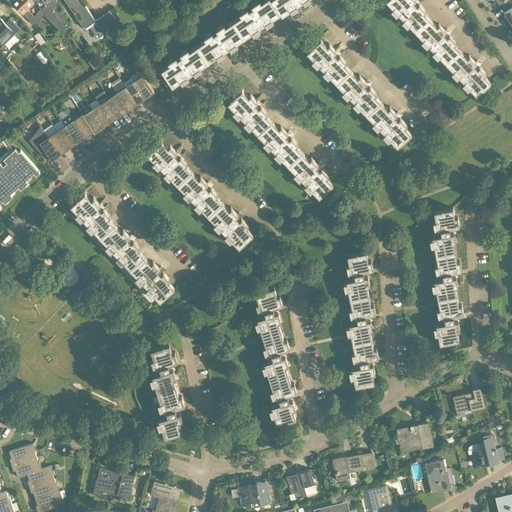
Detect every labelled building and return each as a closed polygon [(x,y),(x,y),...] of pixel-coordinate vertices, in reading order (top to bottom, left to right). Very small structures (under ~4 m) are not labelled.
[(64,28),(60,23),(42,0),(12,0),(11,1),(34,24),(45,14),(60,31),(64,28)] [(42,0),(60,23),(64,28),(64,29),(70,24),(57,6),(59,4),(55,0),(42,0)] [(95,20),(85,5),(84,5),(80,0),(64,0),(83,28),(95,20)] [(240,15),(232,20),(244,37),(252,32),(250,29),(257,24),(259,26),(258,27),(265,23),(264,22),(264,23),(262,21),(269,16),(271,18),(280,13),(281,15),(286,12),(277,0),(262,0),(260,2),(258,0),(256,0),(250,5),(252,7),(248,10),(246,7),(238,13),(240,15)] [(277,0),(286,12),(290,9),(288,7),(295,2),(297,4),(296,5),(303,1),(302,0),(302,1),(301,0),(277,0)] [(386,0),(385,1),(416,33),(430,19),(423,12),(425,10),(418,3),(416,5),(413,2),(414,0),(386,0)] [(96,20),(96,21),(97,22),(104,32),(118,22),(110,11),(96,20)] [(12,34),(18,28),(10,20),(11,19),(11,18),(6,23),(0,17),(0,32),(5,27),(12,34)] [(416,33),(446,64),(460,50),(453,43),(456,41),(449,34),(446,36),(443,33),(445,31),(438,24),(436,26),(430,19),(416,33)] [(205,39),(197,45),(208,61),(216,56),(215,53),(219,50),(222,48),(223,50),(222,51),(223,51),(229,47),(229,46),(228,47),(227,45),(234,40),(236,43),(244,37),(232,20),(225,26),(223,23),(215,28),(217,31),(213,34),(211,31),(203,37),(205,39)] [(104,32),(97,22),(89,27),(94,34),(95,35),(98,32),(100,35),(104,32)] [(38,33),(33,36),(40,45),(44,42),(38,33)] [(306,52),(336,84),(350,70),(344,63),(346,61),(339,54),(337,56),(334,53),(336,51),(329,44),(327,46),(320,39),(306,52)] [(208,61),(197,45),(189,50),(188,48),(179,53),(181,56),(177,59),(175,56),(167,62),(168,65),(161,70),(172,86),(180,80),(179,78),(186,73),(187,75),(186,75),(187,76),(193,71),(192,71),(191,69),(198,65),(200,67),(208,61)] [(460,50),(446,64),(476,96),(490,82),(484,75),(486,73),(479,66),(477,68),(474,64),(476,62),(469,55),(467,57),(460,50)] [(336,84),(367,115),(381,102),(374,95),(376,93),(369,85),(367,87),(364,84),(366,82),(359,75),(357,77),(350,70),(336,84)] [(103,72),(95,78),(96,80),(98,83),(106,77),(103,72)] [(142,74),(133,80),(144,96),(152,90),(153,91),(154,91),(142,74)] [(95,78),(94,77),(93,76),(85,82),(85,83),(88,86),(96,80),(95,78)] [(133,80),(124,86),(135,102),(144,96),(133,80)] [(124,86),(116,92),(127,108),(135,102),(124,86)] [(76,88),(68,94),(70,98),(79,92),(77,89),(76,88)] [(227,103),(258,135),(272,121),(265,114),(267,112),(260,105),(258,107),(255,104),(257,102),(250,95),(248,97),(241,90),(236,95),(235,94),(232,97),(233,98),(227,103)] [(116,92),(108,98),(118,114),(127,108),(116,92)] [(59,100),(63,104),(71,99),(70,98),(68,94),(59,100)] [(108,98),(99,104),(110,119),(118,114),(108,98)] [(381,102),(367,115),(397,147),(411,133),(404,126),(406,124),(399,117),(397,119),(394,116),(396,114),(396,113),(389,106),(387,108),(381,102)] [(99,104),(91,109),(102,125),(110,119),(99,104)] [(91,109),(83,115),(94,132),(95,131),(94,130),(102,125),(91,109)] [(64,125),(75,141),(83,135),(73,119),(69,113),(60,119),(64,125)] [(82,113),(73,119),(83,135),(92,129),(94,132),(83,115),(82,113)] [(258,135),(288,166),(302,152),(296,145),(298,143),(291,136),(289,138),(285,135),(287,133),(280,126),(278,128),(272,121),(258,135)] [(64,125),(56,131),(67,146),(75,141),(64,125)] [(58,152),(48,137),(40,126),(29,141),(45,159),(49,156),(51,159),(50,158),(58,152)] [(56,131),(48,137),(58,152),(67,146),(56,131)] [(147,154),(176,184),(191,171),(185,165),(187,163),(180,155),(178,157),(175,154),(177,152),(170,145),(168,147),(161,140),(147,154)] [(0,202),(37,169),(20,150),(18,152),(15,148),(11,152),(14,156),(11,159),(7,155),(3,159),(6,163),(3,166),(0,162),(0,202)] [(302,152),(288,166),(319,197),(333,184),(326,177),(328,175),(321,167),(319,169),(316,166),(318,164),(311,157),(309,159),(302,152)] [(176,184),(208,216),(222,202),(215,196),(217,194),(210,186),(208,188),(205,185),(207,183),(200,176),(198,178),(191,171),(176,184)] [(70,206),(100,238),(114,224),(108,217),(110,215),(103,208),(101,210),(98,207),(100,205),(93,197),(91,199),(84,192),(70,206)] [(222,202),(208,216),(239,248),(253,234),(246,227),(248,225),(241,218),(239,220),(236,216),(238,214),(231,207),(229,209),(222,202)] [(431,237),(435,256),(455,252),(453,243),(456,242),(454,232),(450,233),(449,229),(459,227),(457,217),(454,217),(452,208),(433,212),(437,231),(440,230),(441,235),(431,237)] [(100,238),(130,270),(144,256),(138,249),(140,247),(133,240),(131,242),(128,239),(130,237),(123,229),(121,231),(114,224),(100,238)] [(345,280),(349,299),(369,295),(367,286),(369,286),(367,276),(364,277),(363,272),(373,270),(371,260),(368,261),(366,251),(347,255),(351,275),(353,274),(354,278),(345,280)] [(433,280),(437,300),(456,296),(455,287),(458,286),(456,276),(452,277),(451,272),(461,271),(459,261),(456,261),(455,252),(435,256),(439,275),(442,274),(443,279),(433,280)] [(144,256),(130,270),(160,301),(174,288),(167,281),(170,279),(163,272),(161,274),(157,270),(160,268),(153,261),(151,263),(144,256)] [(256,319),(262,337),(281,331),(278,323),(281,322),(278,312),(274,313),(273,308),(282,305),(279,295),(276,296),(274,287),(255,293),(261,312),(263,311),(265,316),(256,319)] [(348,324),(352,343),(371,339),(369,330),(372,329),(370,320),(366,320),(365,316),(375,314),(373,304),(370,305),(369,295),(349,299),(353,318),(356,318),(357,322),(348,324)] [(456,296),(437,300),(441,319),(444,318),(444,323),(435,324),(439,344),(458,340),(457,331),(459,330),(457,320),(454,321),(453,316),(463,314),(461,304),(458,305),(456,296)] [(263,363),(269,381),(288,375),(285,366),(288,365),(285,356),(281,357),(280,352),(289,349),(286,339),(284,340),(281,331),(262,337),(268,356),(271,355),(272,360),(263,363)] [(371,339),(352,343),(356,362),(359,362),(360,366),(351,368),(355,387),(374,383),(372,374),(375,373),(373,363),(369,364),(368,360),(378,358),(376,348),(373,348),(371,339)] [(151,375),(157,394),(176,388),(173,379),(176,378),(173,369),(170,370),(168,365),(178,362),(175,352),(172,353),(169,344),(150,350),(156,369),(159,368),(160,373),(151,375)] [(288,375),(269,381),(275,399),(278,399),(279,403),(271,406),(277,425),(295,419),(293,410),(295,409),(292,399),(289,400),(287,396),(297,393),(294,383),(291,384),(288,375)] [(452,397),(456,413),(485,407),(480,387),(472,389),(473,392),(452,397)] [(176,388),(157,394),(163,412),(165,411),(167,417),(158,419),(164,438),(183,432),(180,423),(183,422),(180,413),(176,414),(175,409),(184,406),(181,396),(179,397),(176,388)] [(504,421),(502,416),(494,420),(497,425),(504,421)] [(397,429),(402,452),(433,446),(428,422),(417,424),(418,427),(413,428),(412,425),(410,425),(410,427),(397,429)] [(495,447),(494,448),(491,435),(482,437),(484,442),(469,446),(469,447),(468,450),(469,454),(473,453),(476,466),(489,463),(489,464),(498,462),(495,449),(495,447)] [(10,459),(12,465),(36,457),(35,451),(36,451),(33,443),(9,451),(12,458),(10,459)] [(349,472),(374,467),(371,451),(370,452),(371,452),(352,456),(352,458),(346,460),(345,455),(332,458),(332,459),(334,458),(338,479),(350,477),(349,472)] [(18,477),(27,474),(42,469),(42,468),(39,462),(38,462),(36,457),(12,465),(14,470),(15,470),(18,477)] [(428,478),(432,492),(450,488),(443,460),(424,464),(428,478)] [(28,481),(29,487),(54,479),(52,473),(53,473),(51,465),(42,468),(42,469),(27,474),(30,481),(28,481)] [(317,493),(310,469),(295,474),(296,476),(287,479),(294,500),(317,493)] [(117,494),(128,497),(135,475),(123,472),(122,475),(118,474),(118,473),(108,470),(107,475),(98,473),(93,494),(101,496),(103,489),(117,493),(117,494)] [(33,492),(35,499),(59,491),(57,484),(56,484),(54,479),(29,487),(31,492),(33,492)] [(154,511),(172,511),(175,502),(179,503),(179,502),(175,502),(176,498),(179,499),(182,488),(161,482),(160,484),(154,482),(154,481),(150,495),(159,498),(154,511)] [(259,500),(260,504),(270,503),(266,481),(256,483),(257,484),(239,488),(242,504),(259,500)] [(0,507),(12,503),(9,496),(8,497),(6,491),(1,493),(0,493),(0,507)] [(59,491),(35,499),(38,506),(36,506),(37,511),(38,511),(62,504),(61,498),(62,498),(59,491)] [(392,511),(388,492),(369,496),(372,511),(392,511)] [(336,495),(338,502),(345,500),(343,493),(336,495)] [(511,511),(511,493),(508,494),(508,496),(496,499),(496,497),(495,497),(498,511),(511,511)] [(12,503),(0,507),(0,511),(13,511),(14,511),(12,503)] [(348,511),(348,510),(344,511),(342,503),(315,510),(315,511),(348,511)]
